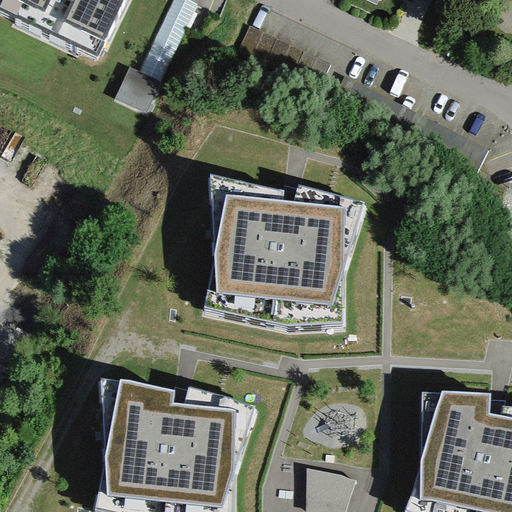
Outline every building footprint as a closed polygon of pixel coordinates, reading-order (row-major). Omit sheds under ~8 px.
[(127,0),(3,0),(0,7),(0,12),(98,60),(127,0)] [(198,6),(185,0),(173,0),(139,72),(162,83),(198,6)] [(333,66),(251,30),(238,60),(320,96),(333,66)] [(492,152),(346,80),(331,110),(476,182),(492,152)] [(211,182),(214,263),(206,315),(291,334),(344,331),(345,275),(363,209),(294,191),(287,189),(285,199),(211,182)] [(102,389),(106,470),(99,511),(236,511),(236,483),(254,416),(184,398),(179,397),(177,407),(102,389)] [(511,511),(511,415),(500,414),(502,404),(497,404),(424,401),(421,469),(408,511),(511,511)] [(348,511),(357,484),(309,477),(308,511),(348,511)]
